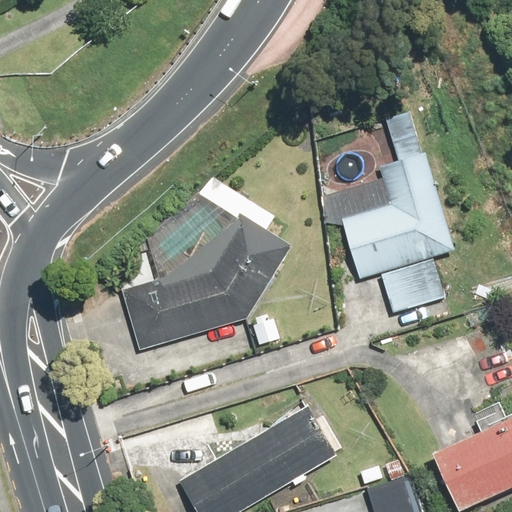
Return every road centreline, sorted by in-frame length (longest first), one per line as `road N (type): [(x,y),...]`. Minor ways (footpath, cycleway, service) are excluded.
road 1 (unknown): [(56,455),(402,325)]
road 2 (secondary): [(32,251),(26,307),(56,455)]
road 3 (motorway): [(32,251),(153,126)]
road 4 (motorway): [(153,126),(260,0)]
road 5 (motorway): [(0,148),(52,166),(76,164),(153,126)]
